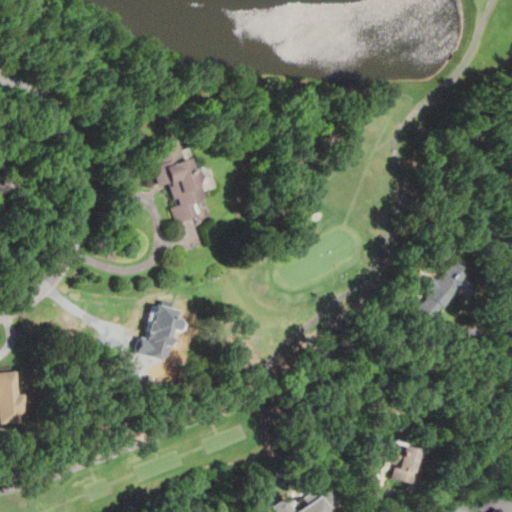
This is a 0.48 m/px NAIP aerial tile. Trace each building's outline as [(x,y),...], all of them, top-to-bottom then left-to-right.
[(204,197),(193,166),(189,168),(185,158),(189,157),(185,146),(175,150),(170,135),(151,141),(156,152),(145,156),(155,185),(165,182),(173,203),(167,205),(174,222),(197,214),(195,209),(192,210),(190,202),(204,197)] [(0,195),(10,196),(10,172),(0,171),(0,195)] [(432,318),(451,290),(463,299),(472,285),(453,272),(461,260),(446,249),(436,263),(442,268),(434,279),(429,275),(422,286),(428,290),(416,307),(432,318)] [(0,370),(0,422),(17,422),(17,413),(23,412),(22,393),(15,393),(14,370),(0,370)] [(419,448),(364,437),(357,470),(369,472),(372,459),(390,463),(387,478),(408,482),(410,471),(414,472),(419,448)] [(271,505),(275,511),(328,511),(340,505),(328,487),(293,510),(284,497),(271,505)]
